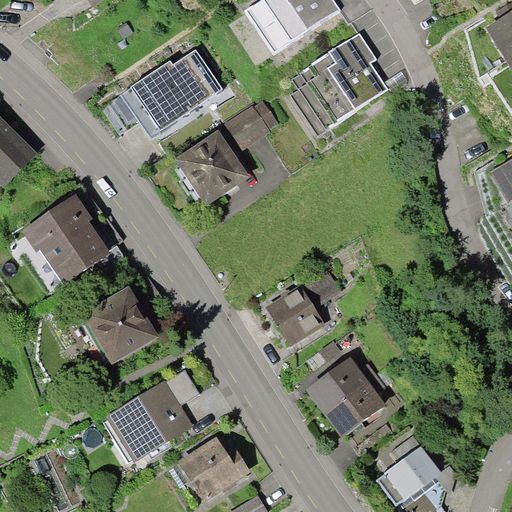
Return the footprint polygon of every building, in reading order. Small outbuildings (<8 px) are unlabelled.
[(87,0),(94,9),(105,0),(87,0)] [(259,0),(245,10),(274,53),(340,9),(334,0),(259,0)] [(511,1),(496,11),(501,18),(486,27),(511,68),(511,1)] [(376,59),(359,33),(312,63),(312,64),(308,66),(309,67),(300,73),(300,74),(292,79),(299,90),(290,95),(317,136),(389,90),(371,62),(376,59)] [(223,89),(196,49),(173,64),(170,60),(131,87),(120,95),(121,95),(109,103),(109,104),(102,108),(120,135),(140,122),(150,137),(223,89)] [(253,103),(233,73),(224,79),(235,96),(215,110),(224,123),(253,103)] [(252,105),(225,124),(243,150),(270,132),(269,130),(278,123),(263,101),(254,107),(252,105)] [(38,152),(0,116),(0,184),(3,188),(38,152)] [(250,176),(218,129),(175,158),(207,205),(250,176)] [(511,158),(490,171),(508,202),(511,200),(511,158)] [(93,218),(76,193),(22,230),(38,252),(41,250),(65,285),(112,253),(90,220),(93,218)] [(305,283),(318,305),(342,291),(328,269),(305,283)] [(159,336),(129,285),(82,313),(112,363),(159,336)] [(325,325),(300,285),(290,291),(282,297),(266,307),(291,347),(325,325)] [(341,352),(333,341),(319,351),(327,362),(341,352)] [(306,390),(324,414),(376,375),(368,364),(360,370),(350,357),(306,390)] [(201,394),(186,370),(166,382),(181,406),(201,394)] [(376,375),(324,414),(342,437),(386,405),(378,394),(386,388),(376,375)] [(181,406),(166,382),(165,380),(106,416),(108,420),(133,460),(134,462),(194,425),(181,406)] [(133,460),(108,420),(104,423),(128,462),(133,460)] [(441,473),(413,436),(392,451),(399,461),(385,473),(386,474),(405,499),(405,500),(411,496),(432,479),(436,476),(441,473)] [(217,437),(178,461),(204,502),(251,473),(235,447),(232,449),(225,438),(220,441),(217,437)] [(450,466),(441,473),(436,476),(451,495),(457,474),(450,466)] [(405,499),(386,474),(377,480),(396,505),(405,499)] [(436,484),(432,479),(411,496),(415,501),(436,484)] [(268,511),(259,496),(230,511),(268,511)]
